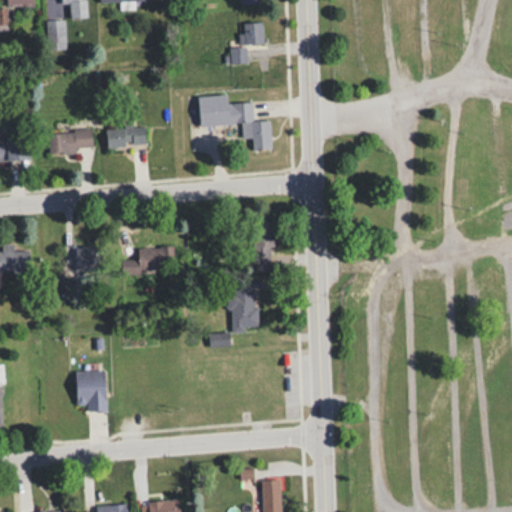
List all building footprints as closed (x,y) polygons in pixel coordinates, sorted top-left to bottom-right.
[(4,0),(5,7),(0,7),(0,27),(7,27),(6,6),(32,5),(31,0),(4,0)] [(58,0),(59,2),(69,2),(69,17),(84,17),(84,0),(58,0)] [(49,20),(49,47),(63,47),(63,20),(49,20)] [(262,22),(242,22),(242,42),(262,42),(262,22)] [(196,95),(198,125),(246,122),(248,149),(270,148),(268,119),(251,120),(250,101),(226,102),(225,93),(196,95)] [(106,147),(144,144),(143,125),(126,127),(104,128),(106,147)] [(90,147),(90,130),(46,130),(47,152),(75,152),(75,147),(90,147)] [(0,159),(30,158),(28,136),(0,137),(0,159)] [(249,221),(249,270),(271,270),(271,221),(249,221)] [(11,249),(11,243),(0,243),(0,250),(0,270),(27,270),(27,249),(11,249)] [(73,245),(73,269),(95,269),(95,245),(73,245)] [(171,271),(171,245),(135,245),(135,257),(123,257),(123,271),(171,271)] [(254,325),(253,282),(229,282),(229,331),(243,331),(243,325),(254,325)] [(84,411),(104,411),(104,370),(74,370),(74,403),(84,403),(84,411)] [(238,477),(250,477),(250,469),(238,469),(238,477)] [(260,479),(259,511),(278,511),(279,479),(260,479)] [(139,511),(177,511),(177,499),(139,502),(139,511)]
